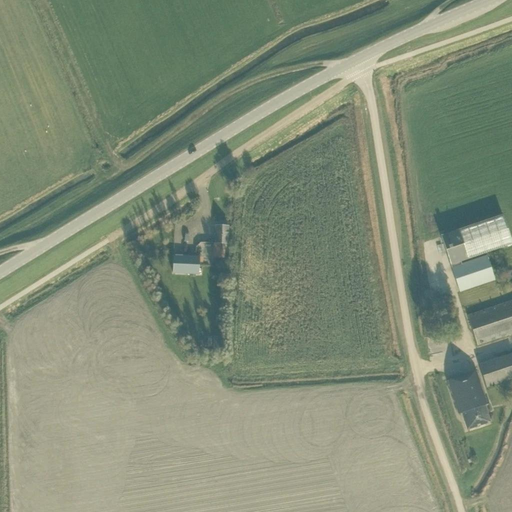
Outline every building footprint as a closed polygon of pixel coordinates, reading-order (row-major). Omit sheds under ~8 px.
[(461,265),(460,262),(511,244),(502,216),(440,236),(451,268),(461,265)] [(225,250),(225,244),(228,244),(229,226),(216,226),(215,243),(214,243),(213,258),(224,258),(224,250),(225,250)] [(195,256),(203,256),(203,243),(195,243),(195,256)] [(199,257),(173,256),(173,273),(198,274),(199,257)] [(459,292),(494,280),(486,256),(461,265),(451,268),(459,292)] [(511,300),(511,301),(467,316),(477,345),(511,333),(511,300)] [(221,349),(221,336),(212,336),(212,349),(221,349)] [(511,353),(478,365),(486,388),(511,379),(511,353)] [(486,412),(491,411),(489,404),(487,405),(476,371),(447,382),(458,415),(461,414),(466,430),(490,423),(486,412)]
